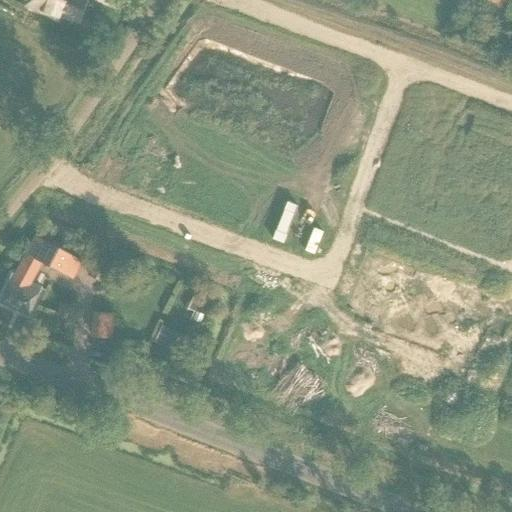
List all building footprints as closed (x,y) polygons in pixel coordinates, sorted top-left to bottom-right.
[(85,1),(83,0),(25,0),(22,7),(56,22),(58,18),(75,26),(85,1)] [(36,236),(20,266),(16,264),(0,301),(0,302),(29,315),(41,287),(30,282),(41,262),(72,279),(82,260),(36,236)] [(101,282),(110,264),(99,258),(90,276),(101,282)] [(371,325),(389,331),(393,319),(407,324),(403,336),(460,356),(474,315),(471,314),(477,298),(391,268),(389,274),(366,266),(350,311),(373,319),(371,325)] [(504,408),(511,383),(511,381),(507,380),(511,365),(491,358),(477,398),(504,408)]
